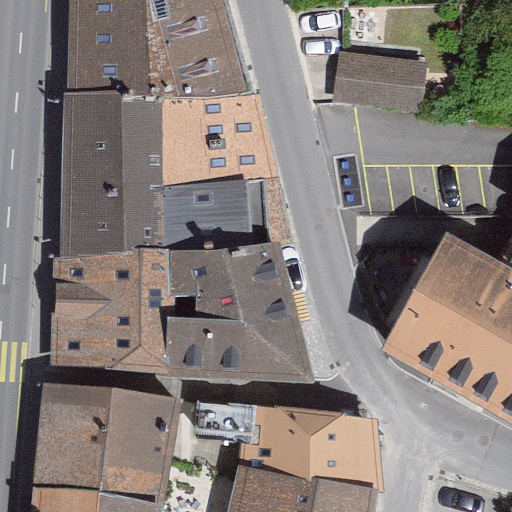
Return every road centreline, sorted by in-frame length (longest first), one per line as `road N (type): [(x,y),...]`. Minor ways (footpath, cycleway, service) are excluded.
road 1 (residential): [(260,0),(337,348),(387,429)]
road 2 (primary): [(25,0),(0,344)]
road 3 (residential): [(387,429),(511,471)]
